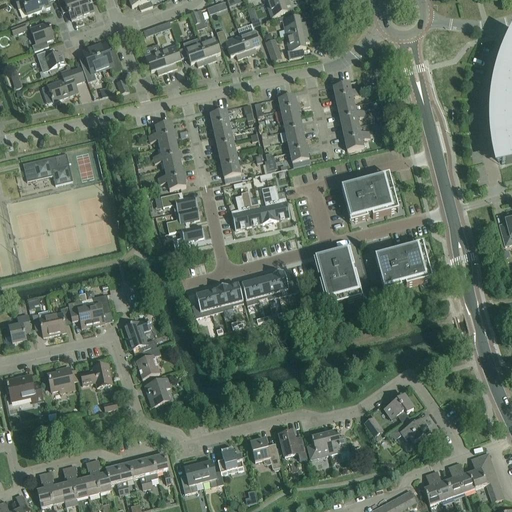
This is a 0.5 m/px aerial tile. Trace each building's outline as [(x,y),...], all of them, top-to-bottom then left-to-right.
[(19,12),(25,10),(28,18),(41,13),(43,10),(46,11),(50,10),(48,4),(55,1),(54,0),(25,0),(22,1),(21,0),(18,0),(15,1),(19,12)] [(57,0),(58,1),(61,11),(67,9),(72,22),(83,18),(76,0),(74,0),(71,1),(70,0),(57,0)] [(76,0),(83,18),(94,14),(89,0),(90,0),(76,0)] [(128,0),(132,9),(139,7),(141,12),(153,8),(149,0),(128,0)] [(287,0),(279,0),(266,5),(271,20),(287,14),(285,9),(290,7),(287,0)] [(215,7),(207,10),(210,17),(218,14),(215,7)] [(198,13),(189,16),(193,28),(201,25),(198,13)] [(283,23),(286,39),(307,34),(305,24),(300,25),(299,19),(290,21),(288,17),(279,20),(280,24),(283,23)] [(250,20),(252,26),(254,30),(258,28),(261,27),(259,21),(257,22),(256,18),(250,20)] [(30,31),(36,47),(32,48),(35,54),(49,49),(47,43),(54,41),(50,30),(51,30),(50,28),(49,28),(48,24),(38,28),(30,31)] [(24,26),(11,31),(14,38),(27,33),(24,26)] [(158,27),(152,29),(154,36),(161,34),(158,27)] [(152,29),(143,33),(146,39),(154,36),(152,29)] [(255,32),(240,38),(247,58),(256,55),(255,50),(260,48),(255,32)] [(222,50),(226,48),(230,59),(236,57),(237,61),(247,58),(240,38),(227,42),(224,33),(216,35),(222,50)] [(286,39),(289,54),(287,54),(289,61),(304,58),(302,51),(306,51),(305,45),(309,44),(307,34),(286,39)] [(215,39),(200,45),(207,65),(217,62),(215,57),(221,55),(215,39)] [(184,50),(179,52),(182,61),(188,58),(191,66),(196,64),(198,69),(207,65),(200,45),(198,40),(183,46),(184,50)] [(280,55),(275,42),(266,45),(271,58),(280,55)] [(105,46),(94,50),(102,72),(111,69),(113,76),(122,73),(116,56),(110,58),(105,46)] [(500,84),(499,84),(498,92),(497,100),(496,108),(496,117),(496,125),(496,133),(497,141),(498,149),(500,157),(502,166),(505,165),(511,163),(511,47),(509,53),(506,61),(504,68),(501,76),(501,77),(500,77),(498,83),(500,84)] [(175,48),(160,53),(168,73),(177,70),(175,65),(181,63),(175,48)] [(102,72),(94,50),(83,54),(87,66),(82,68),(88,85),(96,82),(94,75),(102,72)] [(45,60),(49,72),(65,66),(61,54),(55,56),(53,51),(38,56),(40,62),(45,60)] [(168,73),(160,53),(145,58),(151,74),(156,72),(158,77),(168,73)] [(47,88),(50,94),(53,104),(78,95),(75,86),(84,83),(80,70),(62,76),(64,82),(47,88)] [(14,83),(16,89),(22,87),(20,81),(14,83)] [(332,97),(333,101),(360,95),(359,91),(351,93),(349,86),(333,89),(334,96),(332,97)] [(336,104),(338,111),(354,107),(352,100),(361,98),(360,95),(333,101),(334,105),(336,104)] [(280,112),(299,108),(299,104),(296,105),(295,98),(278,101),(280,108),(280,112)] [(244,108),(247,120),(252,118),(250,107),(244,108)] [(336,118),(337,122),(365,116),(364,112),(356,114),(354,107),(338,111),(339,117),(336,118)] [(283,123),(299,119),(298,113),(300,112),(299,108),(280,112),(281,116),(283,123)] [(209,124),(210,128),(229,123),(226,113),(210,116),(211,123),(209,124)] [(341,125),(342,132),(359,128),(357,121),(365,119),(365,116),(337,122),(338,126),(341,125)] [(285,133),(304,129),(303,125),(301,126),(299,119),(283,123),(285,133)] [(213,131),(215,138),(231,134),(229,123),(210,128),(211,132),(213,131)] [(148,137),(149,141),(177,135),(176,131),(173,132),(172,125),(155,128),(157,135),(148,137)] [(341,139),(342,143),(370,137),(369,133),(360,135),(359,128),(342,132),(344,138),(341,139)] [(285,133),(287,144),(304,140),(303,134),(305,133),(304,129),(285,133)] [(213,145),(214,149),(233,145),(231,134),(215,138),(216,144),(213,145)] [(159,144),(160,150),(176,146),(175,140),(178,139),(177,135),(149,141),(150,145),(159,144)] [(370,137),(342,143),(343,147),(345,147),(347,153),(363,150),(362,143),(370,141),(370,137)] [(289,150),(290,155),(309,150),(308,146),(305,147),(304,140),(287,144),(289,150)] [(218,153),(219,159),(236,155),(233,145),(214,149),(215,153),(218,153)] [(153,158),(154,162),(181,156),(180,152),(178,153),(176,146),(160,150),(161,156),(153,158)] [(309,150),(290,155),(292,166),(293,165),(294,170),(309,167),(307,162),(309,162),(307,156),(307,155),(310,154),(309,150)] [(218,166),(219,170),(238,166),(236,155),(219,159),(221,165),(218,166)] [(163,165),(165,171),(181,168),(180,161),(182,160),(181,156),(154,162),(155,167),(163,165)] [(32,164),(34,174),(36,182),(53,178),(55,188),(73,184),(69,166),(58,169),(55,159),(32,164)] [(266,172),(267,174),(271,173),(269,163),(273,162),(272,159),(266,160),(267,163),(264,164),(266,172)] [(238,166),(219,170),(220,174),(223,174),(224,180),(240,177),(238,166)] [(158,179),(159,184),(186,178),(185,173),(182,174),(181,168),(165,171),(166,178),(158,179)] [(168,186),(169,193),(186,189),(184,182),(187,181),(186,178),(159,184),(160,188),(168,186)] [(346,190),(341,191),(350,224),(354,223),(355,225),(368,221),(367,218),(372,217),(373,220),(394,214),(391,206),(396,205),(391,185),(386,186),(384,178),(363,184),(364,187),(359,188),(358,185),(345,188),(346,190)] [(277,191),(269,192),(276,223),(290,220),(286,204),(280,205),(277,191)] [(266,209),(259,210),(262,226),(263,226),(276,223),(269,192),(262,194),(266,209)] [(182,195),(163,199),(165,209),(176,207),(177,215),(197,210),(194,199),(183,201),(182,195)] [(249,197),(242,198),(249,229),(262,226),(259,210),(253,211),(249,197)] [(238,215),(231,216),(235,232),(249,229),(242,198),(235,200),(238,215)] [(179,222),(169,225),(171,235),(181,233),(190,231),(188,225),(200,222),(197,210),(177,215),(179,222)] [(506,226),(499,228),(505,248),(511,246),(511,224),(511,223),(510,223),(509,222),(508,222),(506,223),(506,226)] [(183,240),(173,243),(175,253),(194,249),(192,243),(204,240),(201,228),(190,231),(181,233),(183,240)] [(379,259),(375,260),(384,293),(388,292),(388,293),(427,283),(425,275),(430,273),(425,254),(420,255),(418,247),(396,253),(397,256),(393,257),(392,254),(379,257),(379,259)] [(316,266),(314,266),(318,280),(321,279),(322,283),(319,284),(325,305),(333,303),(334,308),(354,303),(353,298),(361,296),(355,274),(352,275),(351,271),(354,270),(351,257),(349,257),(348,253),(315,262),(316,266)] [(283,275),(273,277),(273,278),(279,300),(296,295),(292,283),(287,284),(283,275)] [(273,278),(263,281),(268,301),(269,303),(279,300),(273,278)] [(263,281),(252,283),(258,304),(268,301),(263,281)] [(252,283),(241,286),(247,309),(258,306),(258,304),(252,283)] [(238,286),(227,289),(233,310),(244,306),(238,286)] [(227,289),(217,292),(223,315),(233,312),(233,310),(227,289)] [(217,292),(206,295),(212,317),(223,315),(217,292)] [(199,307),(192,309),(196,321),(212,317),(206,295),(196,298),(199,307)] [(87,302),(93,328),(105,326),(103,316),(108,314),(105,298),(87,302)] [(70,306),(68,306),(71,321),(73,321),(79,320),(80,324),(81,331),(93,328),(87,302),(70,306)] [(62,315),(51,317),(55,337),(67,334),(64,323),(70,321),(67,310),(61,311),(62,315)] [(145,313),(147,319),(155,316),(153,310),(145,313)] [(39,316),(32,317),(33,319),(35,329),(41,328),(43,339),(55,337),(51,317),(49,312),(38,315),(39,316)] [(19,326),(18,326),(9,329),(13,346),(26,343),(24,332),(30,330),(28,321),(27,317),(17,319),(19,326)] [(138,350),(140,355),(157,350),(154,342),(146,344),(143,333),(150,331),(147,321),(124,329),(132,352),(138,350)] [(157,350),(140,355),(143,362),(136,364),(142,382),(160,376),(154,359),(161,357),(158,349),(157,350)] [(80,376),(82,386),(83,388),(94,386),(95,390),(112,387),(108,367),(93,370),(93,373),(80,376)] [(57,375),(48,377),(52,394),(67,391),(67,393),(74,392),(73,385),(70,374),(69,369),(56,372),(57,375)] [(11,404),(21,402),(31,400),(32,404),(43,402),(40,385),(33,387),(31,378),(7,383),(8,387),(7,387),(7,389),(8,389),(11,404)] [(167,381),(154,385),(145,389),(152,410),(169,404),(165,392),(171,390),(167,381)] [(384,412),(390,420),(391,422),(404,413),(407,416),(413,411),(404,398),(384,412)] [(116,404),(106,406),(104,407),(105,413),(117,411),(116,404)] [(365,426),(374,439),(382,433),(373,420),(365,426)] [(411,420),(403,426),(390,435),(395,442),(402,437),(410,448),(415,444),(424,438),(421,435),(427,431),(420,421),(414,425),(411,420)] [(336,432),(324,436),(329,457),(341,454),(342,458),(349,456),(345,439),(338,440),(336,432)] [(279,438),(282,448),(285,459),(298,456),(299,463),(306,461),(301,441),(294,442),(293,434),(279,438)] [(307,448),(310,458),(311,462),(329,457),(324,436),(311,439),(313,447),(307,448)] [(267,467),(271,466),(272,472),(281,470),(277,452),(269,454),(266,441),(250,445),(252,454),(255,465),(263,463),(264,465),(267,467)] [(223,462),(218,463),(221,478),(244,472),(241,464),(242,463),(241,457),(234,459),(232,450),(221,452),(223,462)] [(164,456),(152,459),(156,475),(163,473),(166,486),(172,485),(164,456)] [(469,475),(475,491),(486,487),(484,481),(482,475),(480,469),(492,465),(488,456),(471,462),(475,473),(469,475)] [(141,462),(148,491),(152,489),(151,482),(158,480),(156,475),(152,459),(141,462)] [(92,464),(99,495),(111,492),(110,487),(107,476),(100,477),(100,475),(101,474),(98,462),(92,464)] [(129,465),(133,481),(139,479),(143,492),(148,491),(141,462),(129,465)] [(212,464),(198,468),(202,485),(209,483),(211,490),(223,487),(221,478),(218,463),(220,473),(214,475),(212,464)] [(84,481),(88,498),(99,495),(92,464),(86,465),(90,480),(84,481)] [(118,468),(125,496),(129,495),(126,483),(133,481),(129,465),(118,468)] [(494,471),(492,465),(480,469),(482,475),(494,471)] [(454,468),(464,495),(475,491),(469,475),(464,477),(460,466),(454,468)] [(69,470),(76,501),(88,498),(84,481),(76,484),(75,481),(76,480),(73,468),(69,470)] [(107,476),(110,487),(116,485),(120,498),(125,496),(118,468),(106,471),(107,476)] [(187,481),(181,483),(185,497),(194,494),(197,493),(195,487),(202,485),(198,468),(184,471),(186,477),(187,481)] [(452,481),(447,483),(452,499),(464,495),(454,468),(448,470),(452,481)] [(61,487),(66,509),(78,507),(76,501),(69,470),(62,471),(66,483),(67,483),(67,486),(61,487)] [(482,475),(484,481),(496,477),(494,471),(482,475)] [(66,510),(66,509),(61,487),(54,489),(53,486),(54,486),(51,474),(45,475),(53,506),(64,504),(66,510)] [(437,474),(431,476),(441,503),(452,499),(447,483),(441,485),(437,474)] [(41,510),(53,506),(45,475),(39,477),(42,489),(43,489),(44,492),(37,493),(39,503),(41,510)] [(431,476),(425,478),(429,489),(424,491),(429,507),(441,503),(431,476)] [(484,481),(486,487),(498,483),(496,477),(484,481)] [(486,487),(488,493),(500,489),(498,483),(486,487)] [(500,489),(488,493),(490,498),(502,494),(500,489)] [(410,493),(405,496),(411,507),(416,504),(410,493)] [(502,494),(490,498),(492,505),(504,501),(502,494)] [(405,496),(399,499),(405,510),(411,507),(405,496)] [(17,511),(28,511),(22,497),(16,500),(20,511),(17,511)] [(399,499),(394,502),(399,511),(401,511),(405,510),(399,499)] [(399,511),(394,502),(388,505),(392,511),(399,511)]
